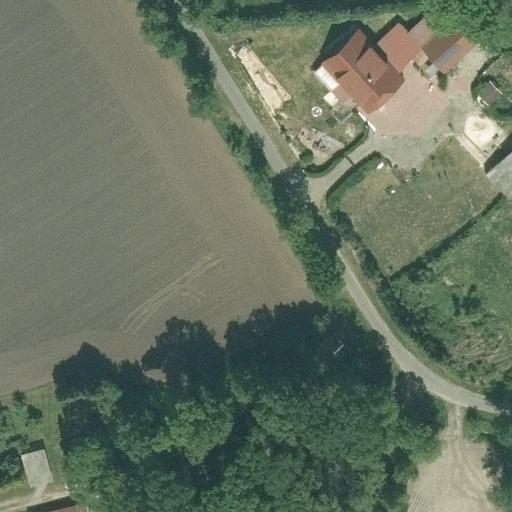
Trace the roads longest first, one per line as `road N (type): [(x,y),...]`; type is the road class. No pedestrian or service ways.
road 1 (unclassified): [(176,0),(413,380),(511,411)]
road 2 (track): [(427,385),(354,511)]
